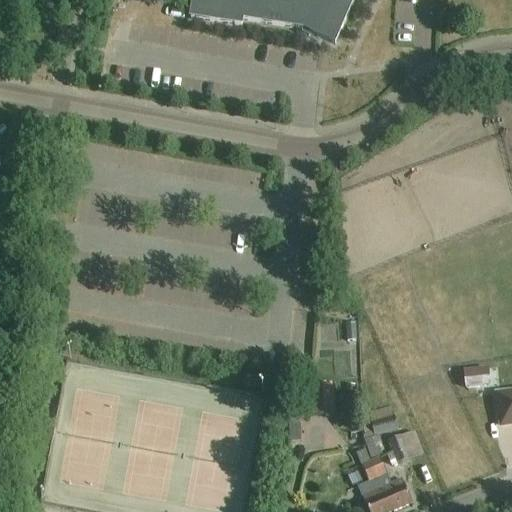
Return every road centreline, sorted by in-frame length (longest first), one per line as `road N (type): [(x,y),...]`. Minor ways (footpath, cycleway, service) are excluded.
road 1 (unclassified): [(435,80),(371,133),(312,149),(59,106)]
road 2 (unclassified): [(0,425),(59,106)]
